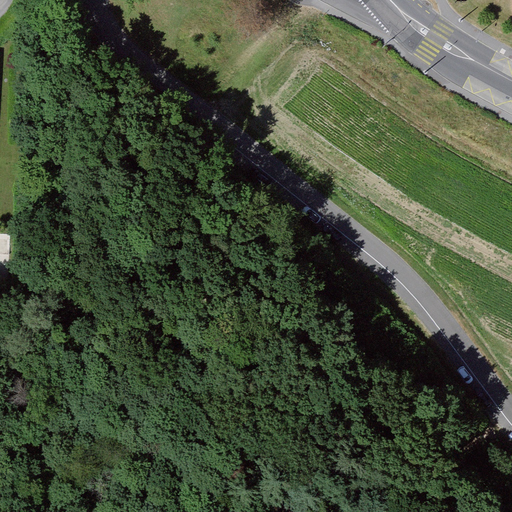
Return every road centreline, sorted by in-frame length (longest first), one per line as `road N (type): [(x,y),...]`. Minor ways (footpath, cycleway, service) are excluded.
road 1 (residential): [(511,414),(413,287),(179,102),(115,44),(94,0)]
road 2 (unclassified): [(396,6),(511,83)]
